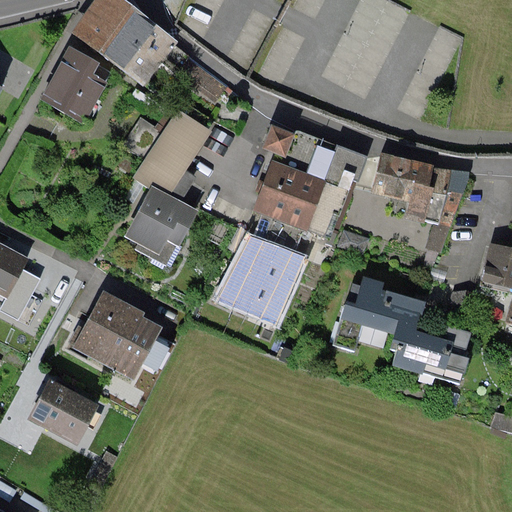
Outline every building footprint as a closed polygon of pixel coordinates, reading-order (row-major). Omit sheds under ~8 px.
[(98,0),(76,36),(91,47),(102,54),(133,14),(114,0),(98,0)] [(172,44),(133,14),(102,54),(110,61),(140,83),(165,53),(172,44)] [(188,57),(172,44),(165,53),(169,56),(166,60),(217,100),(219,98),(230,107),(237,98),(226,89),(225,90),(186,60),(188,57)] [(70,50),(42,102),(81,125),(109,74),(88,61),(70,50)] [(187,107),(182,115),(204,129),(209,122),(187,107)] [(147,161),(135,180),(152,191),(175,206),(191,182),(179,174),(206,132),(178,114),(173,122),(147,161)] [(124,146),(147,161),(173,122),(165,117),(156,130),(141,120),(124,146)] [(281,156),(289,137),(269,130),(262,149),(281,156)] [(265,182),(253,211),(271,218),(301,230),(334,241),(364,159),(298,133),(292,133),(289,137),(281,156),(277,167),(271,165),(265,182)] [(123,157),(118,165),(128,172),(133,164),(123,157)] [(466,179),(467,173),(437,171),(419,167),(379,158),(371,193),(409,202),(406,218),(421,222),(429,191),(443,194),(429,247),(439,252),(466,179)] [(149,197),(128,236),(140,242),(136,248),(153,257),(165,236),(176,242),(192,215),(175,206),(152,191),(149,197)] [(250,241),(220,301),(272,322),(299,259),(291,257),(301,230),(271,218),(261,246),(254,243),(250,241)] [(345,234),(340,245),(352,250),(356,238),(345,234)] [(511,252),(489,247),(479,287),(494,291),(496,286),(511,289),(511,252)] [(0,294),(24,307),(39,280),(20,270),(25,261),(0,248),(0,294)] [(380,286),(362,281),(360,288),(352,285),(346,307),(343,306),(332,346),(353,353),(361,324),(393,334),(388,350),(395,353),(392,365),(458,385),(466,361),(461,358),(468,335),(441,328),(438,342),(412,334),(420,306),(416,305),(378,293),(380,286)] [(102,297),(74,349),(133,380),(139,367),(156,335),(158,332),(136,321),(119,312),(121,307),(102,297)] [(170,342),(156,335),(139,367),(153,375),(170,342)] [(40,400),(30,419),(72,442),(91,406),(49,383),(40,400)] [(511,423),(501,420),(498,430),(511,434),(511,431),(511,423)] [(106,453),(83,494),(92,499),(115,457),(106,453)] [(16,492),(0,482),(0,497),(9,502),(16,492)]
